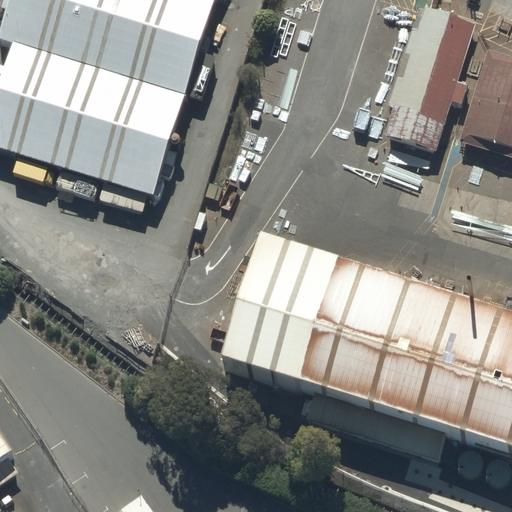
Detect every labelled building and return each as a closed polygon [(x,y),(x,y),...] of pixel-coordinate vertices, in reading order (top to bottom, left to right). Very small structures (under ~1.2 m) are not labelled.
[(0,139),(146,182),(200,0),(1,0),(0,6),(0,139)] [(470,58),(478,32),(427,16),(426,18),(420,16),(380,142),(437,160),(454,109),(463,112),(469,92),(460,89),(464,77),(473,79),(479,61),(470,58)] [(461,149),(463,149),(511,164),(511,64),(489,58),(461,149)] [(511,305),(231,213),(191,335),(511,440),(511,305)] [(0,511),(0,479),(21,467),(0,433),(0,511)] [(98,511),(160,511),(137,476),(93,504),(98,511)]
